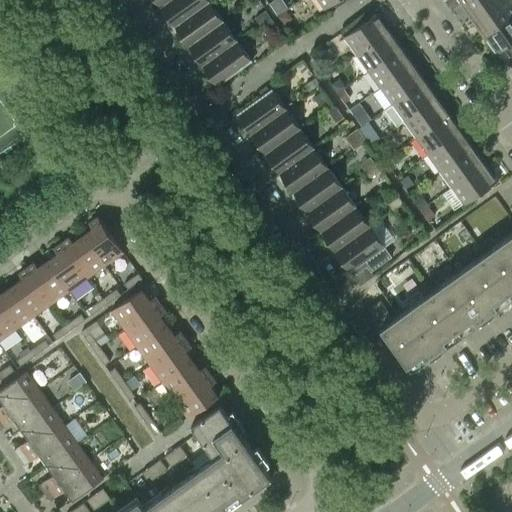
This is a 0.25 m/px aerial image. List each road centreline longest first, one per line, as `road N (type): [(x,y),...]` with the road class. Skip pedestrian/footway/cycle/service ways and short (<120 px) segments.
road 1 (residential): [(511,362),(425,419),(207,111)]
road 2 (residential): [(334,490),(111,178)]
road 3 (residential): [(111,178),(0,21)]
road 4 (tertiary): [(398,511),(511,432)]
road 5 (residential): [(0,259),(111,178)]
road 6 (residential): [(207,111),(127,0)]
road 7 (residential): [(490,101),(416,0)]
